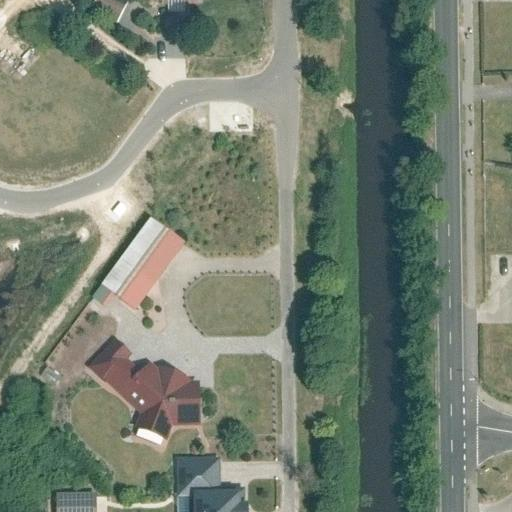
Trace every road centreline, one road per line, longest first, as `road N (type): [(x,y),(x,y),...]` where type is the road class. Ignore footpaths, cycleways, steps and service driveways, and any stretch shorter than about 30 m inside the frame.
road 1 (tertiary): [(441,0),(445,423)]
road 2 (residential): [(284,97),(286,511)]
road 3 (residential): [(284,97),(165,98),(97,186),(0,195)]
